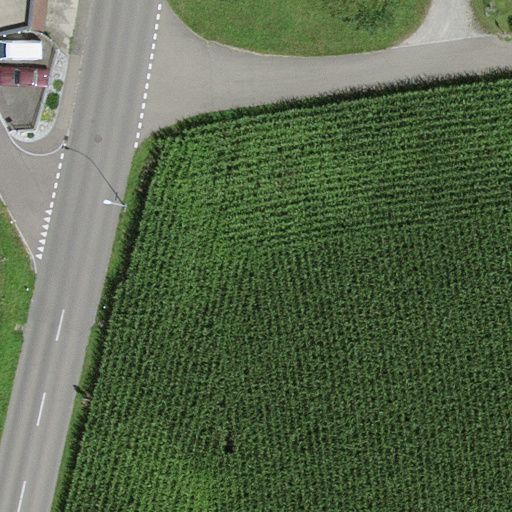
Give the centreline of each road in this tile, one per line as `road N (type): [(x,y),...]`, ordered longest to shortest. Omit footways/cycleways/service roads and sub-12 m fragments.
road 1 (tertiary): [(70,254),(16,511)]
road 2 (tertiary): [(126,0),(70,254)]
road 3 (residential): [(0,150),(29,205),(70,254)]
